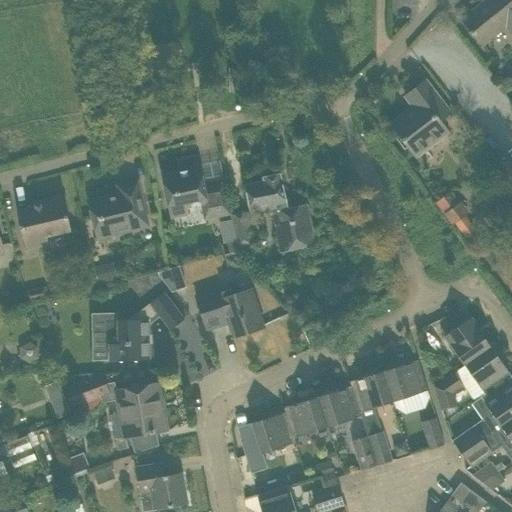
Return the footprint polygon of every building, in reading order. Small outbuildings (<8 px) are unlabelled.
[(511,0),(484,0),(460,20),(473,35),(482,47),(505,28),(511,37),(511,0)] [(228,68),(229,92),(239,92),(238,68),(228,68)] [(412,106),(390,123),(416,157),(449,132),(441,121),(451,113),(425,80),(405,96),(412,106)] [(188,215),(186,208),(200,205),(203,220),(230,215),(223,180),(204,183),(200,164),(184,167),(184,170),(178,171),(178,172),(161,176),(170,219),(188,215)] [(272,213),(279,252),(315,244),(307,205),(287,209),(280,174),(263,177),(264,181),(245,185),(251,213),(264,210),(265,215),(272,213)] [(119,193),(88,201),(98,240),(149,227),(137,181),(118,186),(119,193)] [(40,201),(41,205),(17,211),(26,250),(48,245),(46,237),(71,231),(62,195),(40,201)] [(230,215),(237,248),(252,245),(246,212),(230,215)] [(93,267),(97,283),(112,279),(108,263),(93,267)] [(334,282),(337,294),(353,290),(350,279),(334,282)] [(195,294),(201,311),(207,330),(229,323),(233,337),(264,327),(251,288),(236,293),(233,282),(195,294)] [(23,292),(26,303),(48,297),(45,286),(23,292)] [(107,321),(107,361),(149,360),(148,326),(159,317),(170,330),(185,319),(164,292),(129,319),(107,321)] [(444,336),(464,365),(491,347),(471,318),(444,336)] [(19,347),(20,358),(30,362),(39,357),(39,347),(29,342),(19,347)] [(464,365),(484,394),(485,394),(507,378),(507,379),(511,376),(491,347),(464,365)] [(417,360),(383,371),(393,401),(427,390),(417,360)] [(349,382),(351,386),(359,412),(393,401),(383,371),(349,382)] [(433,387),(441,410),(456,405),(453,393),(463,386),(454,372),(433,387)] [(167,430),(158,383),(116,391),(114,382),(105,384),(102,375),(66,389),(73,408),(90,401),(88,397),(98,394),(102,403),(117,400),(119,413),(125,412),(129,437),(167,430)] [(480,396),(500,426),(511,417),(511,385),(507,379),(507,378),(485,394),(484,394),(480,396)] [(351,386),(317,397),(327,427),(361,416),(359,412),(351,386)] [(64,397),(51,402),(57,418),(70,413),(64,397)] [(283,407),(285,412),(293,437),(327,427),(317,397),(283,407)] [(475,423),(485,417),(474,401),(465,408),(475,423)] [(255,434),(238,439),(250,474),(266,468),(261,453),(295,442),(293,437),(285,412),(251,423),(255,434)] [(420,422),(423,430),(429,449),(444,444),(435,417),(420,422)] [(511,417),(500,426),(511,442),(511,417)] [(452,440),(461,453),(482,438),(473,426),(452,440)] [(382,431),(367,435),(376,466),(392,461),(382,431)] [(5,444),(14,468),(35,460),(27,435),(5,444)] [(376,466),(367,435),(352,440),(361,470),(376,466)] [(482,438),(461,453),(470,467),(492,452),(482,438)] [(392,445),(396,457),(408,453),(404,441),(392,445)] [(89,468),(83,453),(64,460),(70,476),(89,468)] [(314,465),(317,475),(333,470),(330,460),(314,465)] [(471,474),(481,482),(497,471),(491,461),(471,474)] [(134,467),(142,511),(187,504),(182,472),(163,476),(161,463),(134,467)] [(93,473),(98,485),(115,478),(110,466),(93,473)] [(270,487),(286,481),(282,469),(266,475),(270,487)] [(497,471),(481,482),(491,490),(504,481),(497,471)] [(451,495),(473,511),(477,511),(486,501),(460,482),(451,495)] [(256,495),(261,511),(294,511),(286,486),(256,495)] [(311,495),(316,511),(322,511),(344,505),(338,486),(311,495)] [(0,511),(26,511),(22,499),(0,507),(0,511)]
